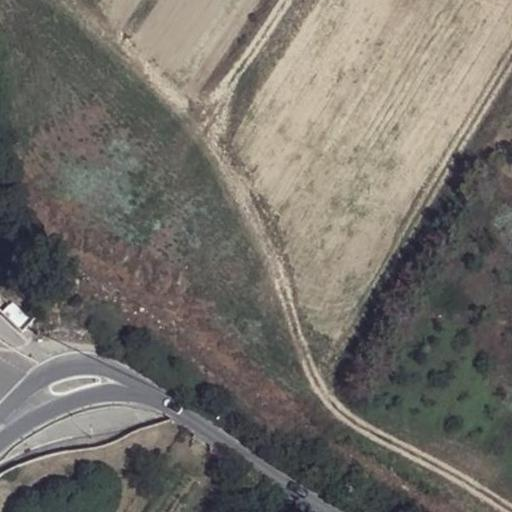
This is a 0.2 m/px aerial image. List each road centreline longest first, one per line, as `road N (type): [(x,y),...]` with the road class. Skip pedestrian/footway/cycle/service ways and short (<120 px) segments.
road 1 (track): [(64,0),(196,126),(258,215),(318,377),(339,412),(511,507)]
road 2 (track): [(511,56),(318,377)]
road 3 (unclassified): [(156,399),(327,511)]
road 4 (unclassified): [(156,399),(117,373),(69,367),(44,377),(0,416)]
road 5 (unclassified): [(0,440),(55,407),(102,393),(156,399)]
road 6 (track): [(285,0),(201,132)]
